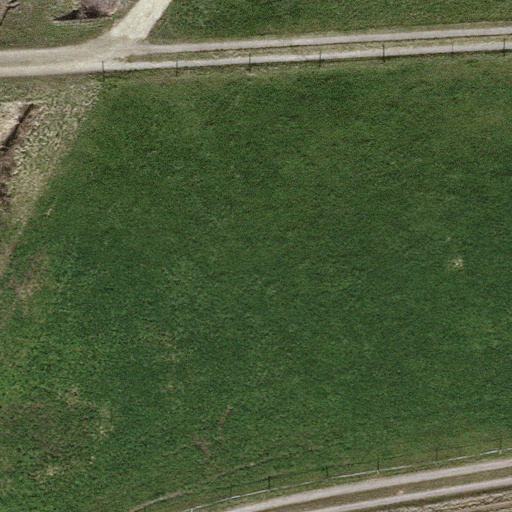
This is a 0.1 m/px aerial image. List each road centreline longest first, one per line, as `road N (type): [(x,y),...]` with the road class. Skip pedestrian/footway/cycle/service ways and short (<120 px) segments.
road 1 (track): [(0,67),(511,41)]
road 2 (track): [(318,511),(511,482)]
